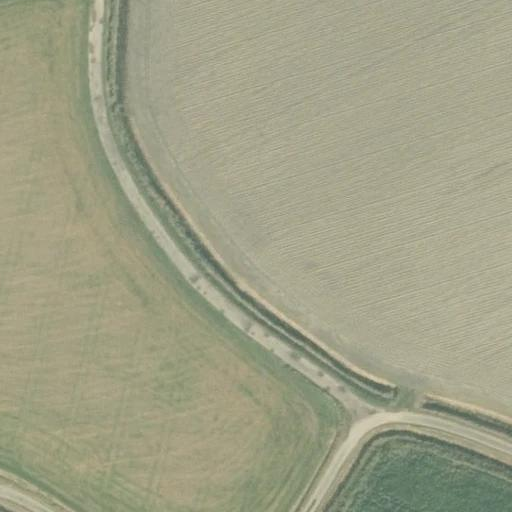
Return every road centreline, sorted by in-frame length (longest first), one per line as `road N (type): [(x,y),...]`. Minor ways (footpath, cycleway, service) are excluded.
road 1 (unclassified): [(374,416),(239,322),(160,234),(112,152),(93,94),(95,0)]
road 2 (unclassified): [(511,447),(408,414),(374,416)]
